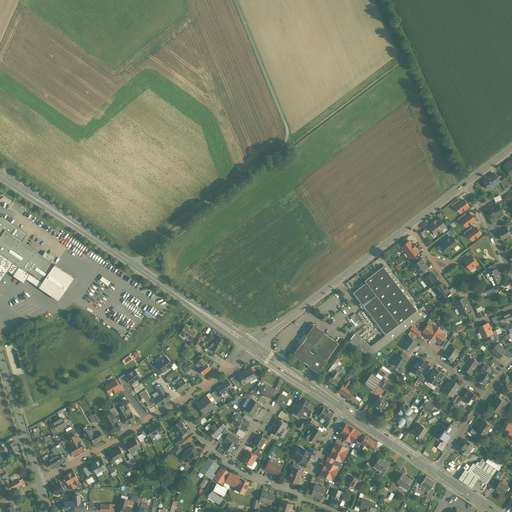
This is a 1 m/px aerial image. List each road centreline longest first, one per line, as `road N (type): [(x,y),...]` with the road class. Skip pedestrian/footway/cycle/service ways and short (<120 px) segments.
road 1 (secondary): [(0,173),(251,345)]
road 2 (tertiary): [(409,225),(251,345)]
road 3 (residential): [(176,403),(38,482)]
road 4 (tertiary): [(38,482),(0,355)]
